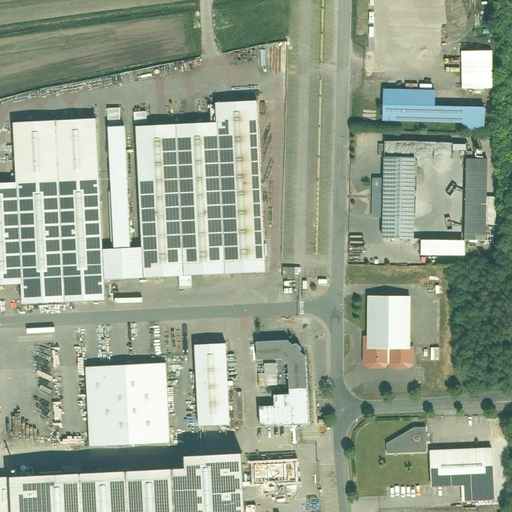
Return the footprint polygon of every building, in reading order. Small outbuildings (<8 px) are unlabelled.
[(492,50),(461,50),(461,90),(493,89),(492,50)] [(485,105),(435,104),(435,89),(383,88),(382,121),(462,122),(462,132),(485,132),(485,105)] [(217,123),(136,126),(141,246),(143,278),(177,276),(177,284),(191,283),(191,275),(264,272),(257,100),(216,102),(217,123)] [(109,108),(110,124),(122,124),(122,108),(109,108)] [(136,112),(136,124),(149,123),(148,111),(136,112)] [(105,300),(104,280),(96,117),(12,121),(15,181),(0,181),(0,284),(20,284),(21,304),(105,300)] [(104,280),(143,278),(141,246),(130,247),(124,125),(107,126),(110,192),(109,192),(111,248),(103,248),(104,280)] [(383,157),(383,178),(372,177),(371,217),(383,217),(383,238),(414,238),(415,157),(383,157)] [(466,158),(465,239),(485,239),(486,225),(496,225),(496,196),(487,196),(488,159),(466,158)] [(423,255),(469,255),(469,240),(423,240),(423,255)] [(282,268),(282,278),(295,279),(295,268),(282,268)] [(366,294),(366,334),(362,334),(362,363),(367,369),(384,369),(388,365),(392,369),(409,369),(414,363),(414,354),(421,354),(421,348),(414,348),(414,346),(410,346),(410,295),(366,294)] [(287,339),(255,341),(256,360),(281,358),(288,364),(289,393),(283,393),(283,406),(290,405),(291,423),(308,422),(306,355),(301,350),(301,349),(301,347),(297,343),(293,343),(293,344),(287,339)] [(194,345),(198,426),(229,424),(226,343),(194,345)] [(166,363),(85,366),(89,446),(170,443),(166,363)] [(264,364),(265,376),(277,375),(276,363),(264,364)] [(412,429),(385,445),(385,454),(425,453),(425,428),(412,429)] [(430,487),(462,486),(462,502),(492,501),(490,448),(428,451),(430,487)] [(243,511),(240,451),(184,454),(184,466),(81,471),(81,465),(64,466),(64,472),(9,474),(9,476),(0,476),(0,511),(243,511)] [(254,464),(255,482),(295,480),(294,462),(254,464)]
